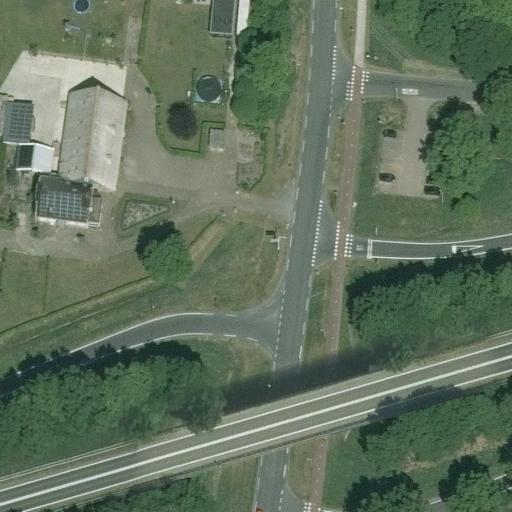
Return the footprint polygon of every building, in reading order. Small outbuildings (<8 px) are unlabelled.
[(235,0),(213,0),(208,39),(230,42),(235,0)] [(38,82),(68,82),(68,58),(38,58),(38,82)] [(69,168),(62,225),(88,229),(88,228),(99,229),(102,206),(92,204),(93,192),(114,194),(126,106),(72,98),(63,167),(69,168)] [(4,143),(20,145),(30,146),(35,109),(9,105),(4,143)] [(224,136),(212,135),(210,152),(223,153),(224,136)] [(35,222),(62,225),(69,168),(63,167),(61,179),(49,177),(53,152),(19,148),(16,173),(41,176),(35,222)]
